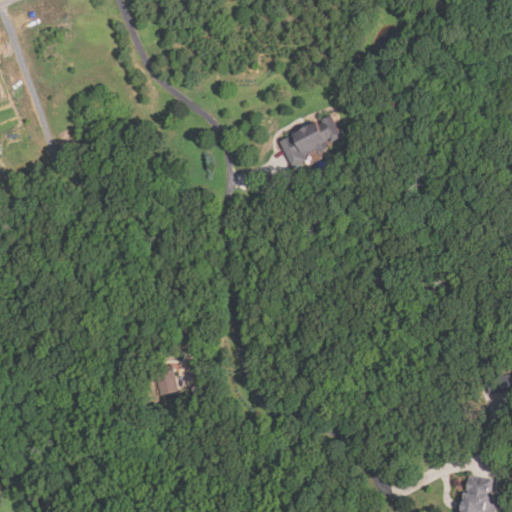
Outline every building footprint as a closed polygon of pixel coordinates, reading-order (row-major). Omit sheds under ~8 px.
[(343,138),(334,143),(332,140),(328,141),(331,148),(328,149),(328,151),(324,153),(324,152),(320,154),(319,151),(307,158),(309,162),(294,169),(281,143),(291,138),(292,140),(296,138),(295,136),(333,116),(343,138)] [(144,330),(145,345),(136,345),(135,331),(144,330)] [(180,391),(162,396),(155,370),(173,365),(180,391)] [(217,379),(205,383),(204,378),(215,373),(217,379)] [(511,392),(489,393),(489,375),(511,374),(511,392)] [(210,396),(197,401),(192,387),(205,383),(210,396)] [(457,413),(446,414),(444,401),(455,400),(457,413)] [(494,477),(491,495),(499,496),(496,511),(492,511),(491,511),(462,511),(463,510),(462,510),(466,491),(469,492),(470,489),(467,489),(469,477),(470,477),(470,473),(494,477)]
